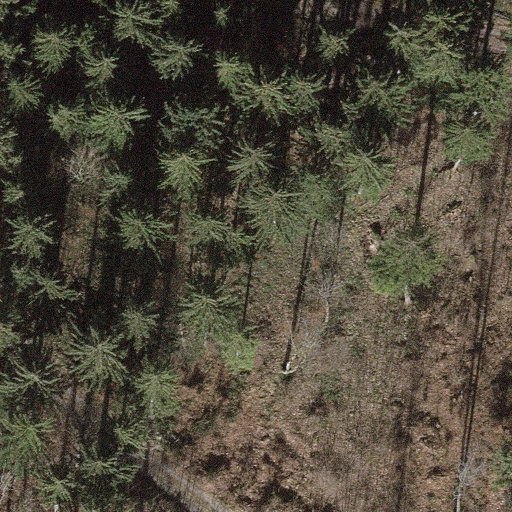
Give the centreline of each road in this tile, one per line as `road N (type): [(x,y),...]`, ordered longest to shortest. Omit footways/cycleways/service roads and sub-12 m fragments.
road 1 (track): [(203,511),(16,351),(0,319)]
road 2 (track): [(313,0),(511,40)]
